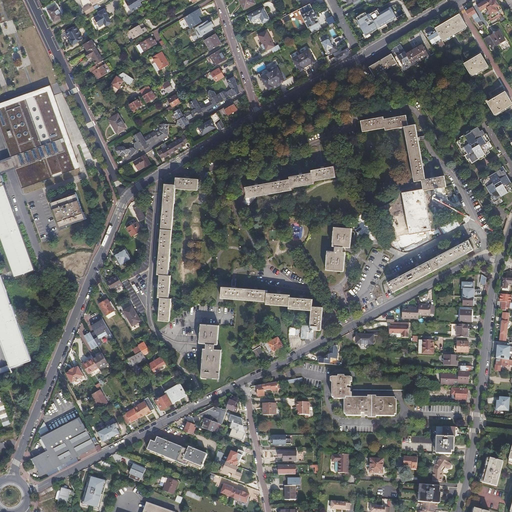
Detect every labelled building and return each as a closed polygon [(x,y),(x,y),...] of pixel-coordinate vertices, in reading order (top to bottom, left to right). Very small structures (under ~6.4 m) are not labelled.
[(126,0),(125,1),(132,11),(143,5),(141,1),(143,0),(126,0)] [(239,0),(244,9),(256,3),(254,0),(239,0)] [(345,0),(338,0),(344,12),(351,9),(347,0),(346,1),(345,0)] [(487,0),(486,0),(477,5),(480,11),(486,7),(489,5),(487,0)] [(500,6),(496,0),(493,0),(492,1),(491,0),(486,0),(487,0),(489,5),(497,17),(499,21),(503,19),(497,8),(500,6)] [(55,2),(46,7),(54,22),(62,17),(55,6),(56,5),(55,2)] [(320,22),(310,4),(299,9),(309,28),(311,30),(320,25),(319,23),(320,22)] [(93,5),(84,10),(86,15),(96,9),(93,5)] [(493,25),(499,21),(497,17),(489,5),(486,7),(487,9),(486,9),(492,19),(490,20),(493,25)] [(190,28),(201,21),(199,16),(204,13),(201,7),(184,17),(190,28)] [(260,18),(262,23),(270,20),(264,7),(247,16),(251,22),(260,18)] [(362,36),(395,20),(389,7),(376,13),(375,10),(367,14),(366,12),(353,18),(362,36)] [(483,24),(473,7),(466,11),(469,17),(472,16),(476,23),(477,23),(479,26),(483,24)] [(100,14),(94,17),(100,26),(105,23),(106,25),(112,22),(110,18),(109,18),(108,16),(109,15),(105,8),(98,12),(100,14)] [(413,18),(419,14),(416,8),(409,12),(413,18)] [(282,18),(286,23),(291,19),(287,14),(282,18)] [(459,14),(435,28),(436,30),(442,40),(443,41),(467,27),(459,14)] [(198,26),(203,35),(212,30),(208,21),(198,26)] [(129,30),(134,38),(147,30),(142,23),(129,30)] [(76,25),(66,31),(73,44),(84,38),(76,25)] [(312,33),(322,29),(320,25),(311,30),(312,33)] [(272,52),(280,49),(278,44),(273,46),(267,30),(256,34),(263,52),(271,49),(272,52)] [(433,45),(442,40),(436,30),(428,35),(433,45)] [(496,46),(496,47),(501,43),(504,44),(505,41),(499,30),(495,32),(493,32),(492,34),(490,36),(496,46)] [(211,50),(221,44),(215,34),(205,40),(211,50)] [(483,40),(488,49),(489,48),(490,50),(496,46),(490,36),(483,40)] [(144,47),(146,50),(155,44),(153,40),(151,41),(149,38),(140,43),(142,47),(143,46),(144,47)] [(330,38),(323,41),(327,50),(332,47),(334,50),(338,47),(336,44),(334,45),(330,38)] [(95,46),(91,39),(83,44),(87,51),(95,46)] [(404,70),(413,65),(406,54),(400,44),(395,48),(392,49),(396,57),(404,70)] [(406,54),(413,65),(429,56),(422,44),(406,54)] [(95,46),(87,51),(90,57),(92,56),(96,64),(102,61),(104,60),(95,46)] [(334,57),(337,62),(348,56),(350,50),(348,47),(339,53),(340,54),(334,57)] [(227,59),(221,49),(211,55),(217,65),(227,59)] [(296,64),(301,71),(316,62),(311,55),(312,55),(309,49),(308,49),(305,51),(304,52),(298,56),(296,56),(293,58),(293,59),(292,59),(296,64)] [(390,51),(389,49),(365,63),(374,77),(391,67),(397,64),(394,58),(390,51)] [(169,64),(161,52),(153,57),(155,62),(152,64),(157,71),(160,69),(160,70),(169,64)] [(463,63),(471,75),(487,65),(480,53),(463,63)] [(109,72),(102,61),(96,64),(90,68),(92,71),(94,70),(96,74),(99,78),(109,72)] [(265,82),(269,89),(284,80),(280,73),(281,73),(278,67),(277,67),(276,67),(273,69),(273,70),(266,74),(265,74),(262,76),(261,77),(264,82),(265,82)] [(212,72),(216,81),(224,76),(219,68),(212,72)] [(108,88),(115,92),(123,80),(129,85),(133,79),(123,72),(117,76),(108,88)] [(182,125),(183,127),(187,125),(186,123),(190,121),(189,120),(196,116),(195,114),(200,111),(201,113),(208,109),(209,109),(222,102),(221,101),(231,95),(232,97),(238,94),(241,93),(235,76),(227,80),(232,88),(227,91),(223,91),(217,94),(215,91),(210,90),(208,95),(212,101),(205,105),(204,102),(200,104),(196,98),(190,102),(194,109),(190,111),(189,110),(184,114),(180,108),(174,112),(179,120),(177,124),(182,125)] [(160,85),(157,87),(158,90),(161,88),(162,89),(163,88),(165,91),(166,90),(168,93),(172,90),(167,82),(160,86),(160,85)] [(143,95),(151,90),(149,87),(141,92),(143,95)] [(484,98),(492,111),(510,100),(502,87),(484,98)] [(50,88),(0,106),(0,125),(10,155),(15,168),(21,184),(77,164),(50,88)] [(155,97),(151,90),(143,95),(147,102),(155,97)] [(168,99),(172,106),(179,102),(176,95),(168,99)] [(130,104),(134,109),(141,105),(138,99),(130,104)] [(235,104),(234,101),(224,107),(227,114),(228,115),(238,109),(235,104)] [(224,107),(219,110),(223,116),(227,114),(224,107)] [(109,119),(117,133),(126,127),(118,114),(109,119)] [(422,188),(423,191),(445,186),(443,176),(425,179),(415,124),(407,126),(405,115),(384,119),(383,116),(361,120),(363,132),(385,128),(386,130),(403,127),(414,181),(421,180),(422,188)] [(203,135),(216,127),(211,119),(198,127),(203,135)] [(220,130),(225,127),(221,120),(216,125),(220,130)] [(121,154),(124,157),(127,154),(129,153),(132,156),(138,149),(139,149),(143,151),(146,149),(145,148),(149,146),(148,144),(161,137),(163,139),(169,136),(168,124),(165,121),(161,123),(161,130),(157,132),(155,131),(145,137),(141,131),(135,135),(138,140),(136,142),(135,147),(133,147),(133,146),(127,147),(125,145),(119,146),(117,150),(119,154),(121,154)] [(511,123),(503,129),(511,145),(511,123)] [(464,135),(464,134),(460,137),(461,139),(457,141),(461,148),(466,155),(465,155),(467,160),(469,159),(472,163),(479,159),(478,158),(485,154),(486,155),(490,153),(489,150),(493,148),(489,141),(488,141),(484,134),(485,133),(482,129),(480,130),(478,126),(474,128),(475,129),(464,135)] [(463,133),(464,134),(464,135),(475,129),(474,128),(474,127),(463,133)] [(161,151),(156,154),(159,159),(164,156),(164,157),(186,144),(185,143),(188,142),(185,137),(178,141),(177,140),(160,150),(161,151)] [(151,164),(145,154),(133,161),(138,170),(145,166),(146,167),(151,164)] [(0,158),(0,235),(12,271),(14,275),(15,278),(36,270),(1,173),(8,170),(15,168),(10,155),(3,158),(0,158)] [(246,186),(247,197),(292,189),(292,186),(314,182),(314,180),(335,176),(333,164),(312,168),(312,171),(290,175),(290,178),(246,186)] [(498,171),(486,178),(484,179),(483,183),(485,185),(491,197),(493,199),(496,200),(499,199),(510,192),(511,191),(511,184),(505,173),(504,171),(500,170),(498,171)] [(158,321),(169,321),(171,299),(168,298),(170,275),(168,275),(175,188),(198,190),(198,179),(176,177),(175,184),(165,183),(157,274),(159,274),(157,298),(160,298),(158,321)] [(418,233),(425,232),(430,231),(423,191),(422,188),(401,192),(402,198),(408,229),(404,230),(406,241),(419,239),(418,233)] [(52,202),(61,227),(86,218),(77,193),(52,202)] [(145,217),(139,204),(135,207),(135,208),(141,220),(145,218),(145,217)] [(130,298),(140,314),(145,311),(127,279),(147,268),(149,264),(148,263),(149,261),(148,260),(149,257),(148,256),(150,253),(148,252),(150,249),(148,248),(150,245),(149,244),(150,241),(149,240),(151,238),(149,237),(151,234),(150,232),(151,230),(150,229),(152,226),(150,225),(152,222),(150,221),(152,219),(150,218),(152,215),(151,214),(152,211),(146,207),(145,217),(145,218),(142,263),(136,266),(118,277),(123,285),(130,298)] [(128,228),(132,235),(142,230),(137,222),(128,228)] [(325,270),(343,272),(345,252),(342,252),(342,247),(350,247),(351,228),(333,227),(332,246),(334,246),(334,252),(327,251),(325,270)] [(390,290),(391,292),(393,292),(470,251),(470,252),(477,249),(471,238),(388,283),(392,290),(390,290)] [(119,264),(131,258),(125,248),(124,246),(113,253),(119,264)] [(32,360),(2,279),(1,275),(0,274),(0,337),(11,368),(32,360)] [(112,291),(123,285),(118,277),(117,275),(106,281),(112,291)] [(511,278),(504,278),(503,282),(503,288),(508,289),(509,284),(511,284),(511,278)] [(462,299),(464,299),(464,289),(473,289),(473,282),(463,282),(462,299)] [(300,338),(313,339),(313,329),(320,330),(322,307),(312,306),(312,299),(289,297),(290,295),(267,293),(267,290),(221,286),(220,297),(266,301),(266,304),(289,306),(289,308),(307,310),(306,325),(301,324),(300,338)] [(464,289),(464,299),(463,305),(473,306),(473,289),(464,289)] [(505,294),(501,294),(501,298),(501,299),(501,301),(511,302),(511,299),(511,300),(511,295),(508,294),(505,294)] [(99,304),(105,315),(114,310),(108,299),(99,304)] [(511,302),(501,301),(501,306),(502,306),(501,310),(506,311),(506,307),(510,307),(511,302)] [(123,310),(131,324),(135,322),(135,323),(141,321),(132,305),(123,310)] [(429,313),(429,306),(429,305),(417,305),(417,308),(407,307),(407,309),(401,309),(401,318),(417,319),(417,315),(429,316),(429,313)] [(461,321),(472,322),(472,311),(461,311),(461,321)] [(501,340),(506,341),(510,313),(504,313),(501,340)] [(113,337),(102,317),(90,324),(93,329),(90,331),(94,339),(97,345),(98,346),(101,343),(98,338),(107,333),(110,339),(113,337)] [(391,322),(391,326),(389,326),(389,333),(402,333),(401,337),(408,337),(409,322),(394,322),(391,322)] [(200,377),(219,379),(221,350),(214,349),(214,344),(217,344),(218,325),(200,324),(199,343),(206,343),(205,349),(202,348),(200,377)] [(467,337),(468,324),(459,324),(458,324),(457,337),(467,337)] [(298,336),(298,328),(288,328),(288,336),(298,336)] [(94,339),(90,331),(83,335),(91,349),(97,345),(94,339)] [(377,331),(367,331),(367,334),(356,334),(356,336),(355,336),(353,338),(353,340),(355,342),(356,342),(356,344),(373,344),(373,335),(377,335),(377,331)] [(263,346),(267,354),(283,345),(278,337),(263,346)] [(423,340),(423,354),(434,354),(434,348),(433,348),(433,340),(423,340)] [(469,352),(469,342),(458,341),(458,351),(469,352)] [(318,359),(317,363),(329,364),(329,358),(336,359),(337,355),(337,352),(337,351),(337,350),(337,348),(334,345),(328,348),(329,351),(331,353),(330,353),(327,354),(318,359)] [(260,346),(251,350),(255,359),(264,355),(260,346)] [(498,346),(497,358),(498,358),(510,360),(511,347),(498,346)] [(145,358),(141,351),(126,359),(130,367),(145,358)] [(98,368),(107,362),(102,353),(93,358),(98,367),(98,368)] [(455,361),(455,355),(451,355),(445,354),(444,365),(458,366),(458,361),(455,361)] [(87,373),(98,367),(93,358),(82,365),(87,373)] [(158,358),(148,363),(154,373),(160,370),(158,367),(162,365),(158,358)] [(511,360),(510,360),(498,358),(497,365),(508,366),(508,365),(511,365),(511,360)] [(66,373),(72,383),(85,376),(79,366),(75,369),(74,368),(66,373)] [(474,379),(475,371),(471,371),(460,371),(449,370),(442,370),(441,385),(455,385),(455,383),(469,384),(469,379),(474,379)] [(346,410),(346,416),(362,416),(365,416),(395,417),(395,411),(396,411),(397,405),(395,404),(395,398),(351,398),(351,390),(350,390),(350,387),(351,387),(351,378),(346,378),(346,376),(338,376),(338,378),(333,378),(332,398),(338,398),(338,400),(346,400),(346,404),(345,404),(345,410),(346,410)] [(171,403),(187,394),(180,383),(169,389),(164,381),(160,383),(163,389),(171,403)] [(276,382),(256,385),(256,387),(257,387),(258,391),(257,391),(258,395),(259,396),(264,395),(264,390),(272,388),(272,390),(278,389),(276,382)] [(92,394),(100,407),(107,403),(100,389),(92,394)] [(161,409),(171,403),(163,389),(157,393),(159,396),(160,398),(155,400),(161,409)] [(456,399),(467,400),(467,389),(452,389),(452,399),(456,399)] [(11,423),(0,393),(0,417),(3,426),(11,423)] [(499,410),(509,411),(510,398),(500,397),(499,410)] [(149,399),(148,398),(133,406),(134,408),(139,417),(139,418),(150,412),(150,411),(154,408),(150,401),(149,399)] [(321,398),(311,398),(311,403),(315,404),(315,414),(322,414),(321,398)] [(226,408),(236,412),(238,408),(237,403),(229,400),(226,408)] [(298,407),(298,414),(309,414),(309,402),(297,402),(297,407),(298,407)] [(263,409),(263,415),(276,415),(276,404),(264,403),(264,409),(263,409)] [(220,424),(226,410),(214,407),(198,415),(206,419),(218,423),(220,424)] [(130,422),(139,417),(134,408),(125,413),(121,416),(126,424),(130,422)] [(232,422),(230,428),(232,429),(245,434),(242,419),(231,415),(229,421),(232,422)] [(41,475),(46,473),(76,457),(95,446),(80,417),(41,437),(47,450),(32,458),(36,466),(41,475)] [(214,432),(218,423),(206,419),(204,423),(205,424),(205,425),(206,425),(205,426),(204,426),(204,427),(202,427),(202,428),(214,432)] [(194,427),(195,425),(188,422),(184,431),(192,435),(195,428),(194,427)] [(104,429),(109,438),(113,436),(114,437),(119,434),(116,430),(119,429),(116,423),(110,426),(109,425),(104,427),(104,429)] [(455,438),(456,427),(435,426),(434,437),(455,438)] [(104,429),(96,433),(99,438),(100,437),(103,443),(110,439),(104,429)] [(245,434),(232,429),(229,436),(242,441),(245,434)] [(286,435),(273,435),(273,440),(271,439),(270,441),(270,442),(270,443),(271,444),(273,444),(273,445),(286,445),(286,444),(290,444),(290,439),(286,439),(286,435)] [(455,445),(455,438),(434,437),(413,436),(412,443),(434,444),(433,454),(452,455),(453,444),(455,445)] [(206,454),(189,447),(188,450),(158,438),(156,443),(151,441),(147,450),(186,466),(188,463),(201,468),(202,466),(206,454)] [(237,467),(237,465),(238,466),(239,465),(239,464),(239,463),(238,463),(241,456),(242,456),(244,452),(238,450),(236,453),(230,451),(226,462),(237,467)] [(223,453),(217,451),(214,461),(219,463),(223,453)] [(297,451),(279,452),(279,457),(284,457),(284,461),(298,461),(297,451)] [(347,474),(347,464),(346,464),(346,460),(347,460),(348,455),(337,454),(337,456),(331,455),(331,462),(334,462),(338,462),(337,472),(337,473),(343,474),(347,474)] [(412,468),(416,468),(417,458),(404,456),(403,465),(412,466),(412,468)] [(46,473),(48,477),(78,461),(76,457),(46,473)] [(445,467),(447,468),(448,468),(449,468),(450,467),(451,466),(451,464),(450,464),(450,463),(441,457),(434,467),(433,481),(442,481),(443,470),(445,467)] [(481,482),(496,486),(503,461),(488,457),(481,482)] [(370,473),(383,473),(383,459),(371,459),(370,473)] [(237,467),(226,462),(224,465),(222,464),(219,472),(226,475),(227,471),(232,473),(230,476),(238,480),(241,474),(235,472),(237,467)] [(131,478),(141,483),(142,479),(143,480),(148,470),(135,465),(131,474),(132,475),(131,478)] [(295,465),(279,465),(279,474),(295,474),(295,465)] [(95,478),(90,476),(88,483),(87,482),(83,497),(84,497),(82,504),(87,505),(88,504),(93,506),(93,507),(99,508),(107,481),(101,479),(101,480),(95,479),(95,478)] [(179,483),(170,479),(164,491),(174,496),(179,483)] [(440,492),(441,486),(420,484),(400,483),(398,501),(422,503),(438,504),(439,504),(439,499),(440,497),(441,497),(441,492),(440,492)] [(246,503),(249,495),(245,493),(240,491),(240,492),(232,489),(233,487),(224,484),(221,492),(226,494),(225,495),(237,499),(237,500),(246,503)] [(286,500),(295,500),(295,486),(288,486),(284,486),(285,491),(286,491),(286,500)] [(57,504),(66,507),(70,491),(61,489),(57,504)] [(173,511),(147,502),(143,511),(173,511)] [(330,510),(344,511),(348,511),(349,505),(345,504),(330,503),(330,510)] [(437,508),(438,504),(422,503),(422,508),(422,511),(427,511),(433,511),(434,509),(434,507),(437,507),(437,508)]
